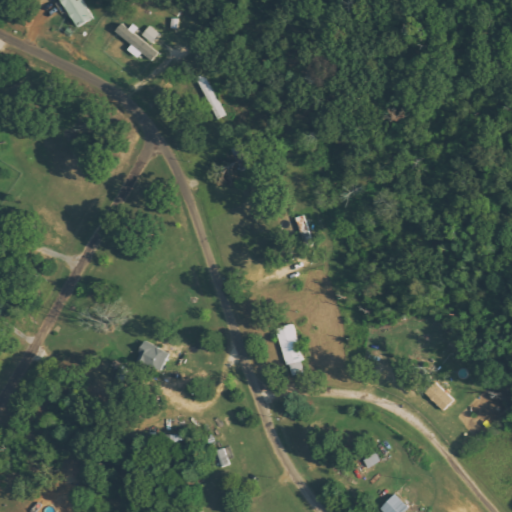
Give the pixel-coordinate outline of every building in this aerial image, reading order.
[(63,0),(79,28),(95,20),(84,0),(63,0)] [(155,61),(162,52),(124,25),(118,33),(135,45),(131,51),(141,59),(145,54),(155,61)] [(144,36),(154,44),(161,35),(152,27),(144,36)] [(294,376),(308,373),(296,324),(278,329),(287,367),(291,365),(294,376)] [(139,360),(163,370),(171,352),(147,342),(139,360)] [(457,401),(439,382),(428,392),(446,411),(457,401)] [(382,511),(406,511),(412,507),(399,494),(382,511)]
